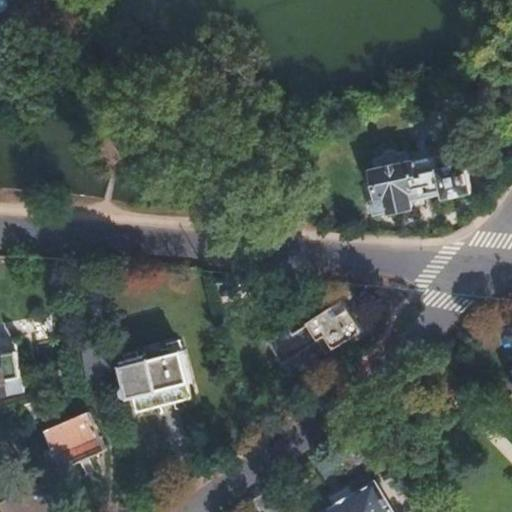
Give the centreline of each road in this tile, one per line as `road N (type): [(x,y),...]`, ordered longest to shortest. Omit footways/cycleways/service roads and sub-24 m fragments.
road 1 (residential): [(0,233),(479,273)]
road 2 (residential): [(198,511),(336,422),(415,350),(479,273)]
